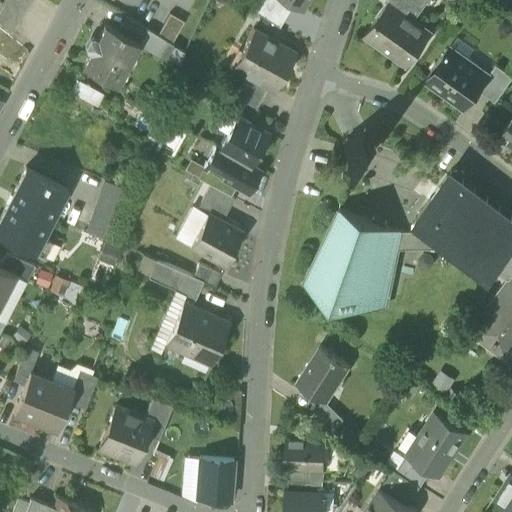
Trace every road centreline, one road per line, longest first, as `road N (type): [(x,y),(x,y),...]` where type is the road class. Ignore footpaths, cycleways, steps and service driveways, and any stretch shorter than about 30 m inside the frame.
road 1 (residential): [(320,69),(268,244),(252,511)]
road 2 (residential): [(320,69),(401,101),(511,185)]
road 3 (residential): [(194,511),(0,433)]
road 4 (residential): [(80,0),(0,150)]
